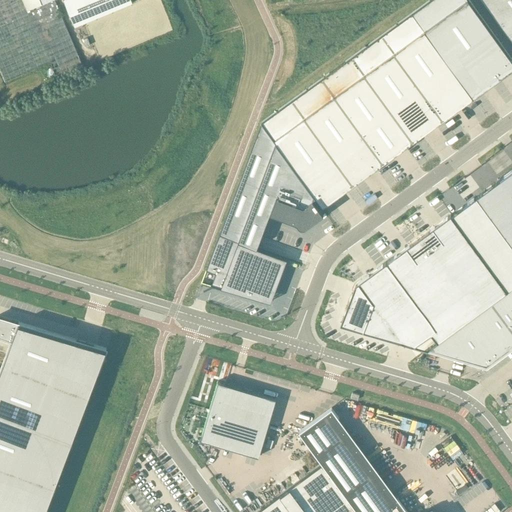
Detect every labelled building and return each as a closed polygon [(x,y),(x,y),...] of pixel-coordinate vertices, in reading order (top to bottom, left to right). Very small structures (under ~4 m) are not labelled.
[(85,70),(55,0),(0,0),(0,70),(5,82),(49,63),(57,81),(85,70)] [(131,0),(62,0),(74,27),(83,23),(133,3),(131,0)] [(511,59),(468,0),(429,0),(412,13),(473,97),(511,68),(511,59)] [(511,0),(483,0),(511,39),(511,0)] [(412,13),(261,122),(323,206),(473,97),(412,13)] [(261,122),(219,233),(256,247),(257,246),(260,236),(270,211),(295,220),(295,221),(296,221),(297,222),(298,223),(299,224),(300,225),(302,226),(303,226),(305,225),(306,224),(323,212),(313,198),(314,197),(261,122)] [(511,170),(501,179),(500,178),(500,179),(476,197),(511,246),(511,170)] [(437,341),(507,290),(465,232),(451,214),(451,215),(451,214),(447,217),(446,218),(392,258),(390,258),(387,261),(386,262),(382,264),(381,266),(357,283),(355,285),(352,295),(351,295),(350,298),(349,299),(347,304),(348,304),(348,305),(347,304),(345,309),(345,311),(344,315),(341,323),(361,328),(361,329),(408,342),(409,344),(414,345),(431,332),(437,340),(437,341)] [(270,302),(287,258),(256,247),(219,233),(201,281),(270,302)] [(511,286),(429,348),(486,365),(510,347),(509,346),(511,343),(511,286)] [(0,511),(44,511),(106,348),(0,316),(0,335),(11,340),(0,369),(0,511)] [(218,381),(200,439),(258,456),(275,398),(218,381)] [(318,457),(317,457),(322,464),(357,511),(407,511),(397,497),(389,503),(342,439),(318,457)] [(357,511),(322,464),(256,511),(357,511)] [(456,490),(458,494),(468,487),(465,483),(456,490)]
